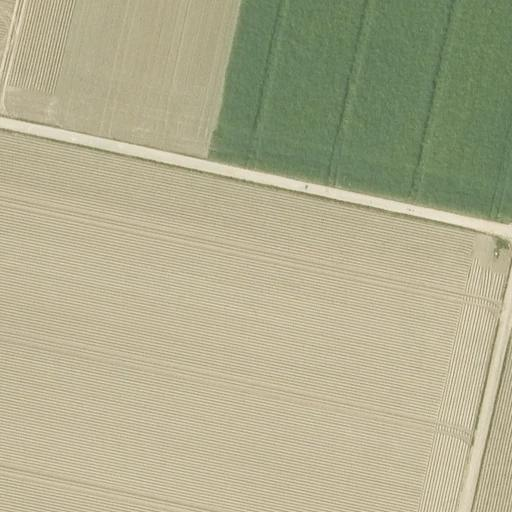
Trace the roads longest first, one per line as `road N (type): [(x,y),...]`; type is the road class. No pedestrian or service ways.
road 1 (track): [(511,232),(0,124)]
road 2 (track): [(463,511),(511,282)]
